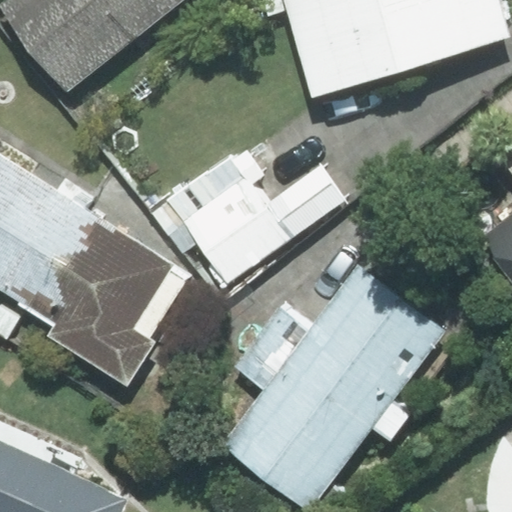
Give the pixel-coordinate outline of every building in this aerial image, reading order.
[(90,91),(197,0),(28,0),(19,8),(90,91)] [(511,0),(307,0),(328,83),(511,35),(511,0)] [(0,37),(10,29),(0,17),(0,37)] [(0,271),(72,317),(64,330),(140,379),(211,268),(0,133),(0,271)] [(227,189),(195,209),(240,279),(305,238),(246,146),(213,167),(227,189)] [(432,403),(411,388),(465,314),(371,246),(316,322),(287,301),(244,361),(279,386),(241,439),(329,502),(388,420),(408,435),(432,403)] [(0,429),(0,511),(135,511),(144,492),(0,429)]
